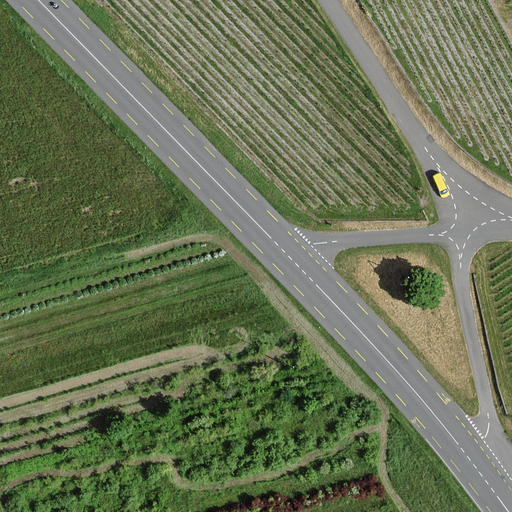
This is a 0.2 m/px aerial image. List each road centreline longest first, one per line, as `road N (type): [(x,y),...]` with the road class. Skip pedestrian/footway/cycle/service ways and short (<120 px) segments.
road 1 (primary): [(38,0),(285,252)]
road 2 (primary): [(285,252),(478,467)]
road 3 (unclassified): [(326,0),(429,157),(452,231)]
road 4 (unclassified): [(478,467),(491,425),(452,231)]
road 5 (unclassified): [(452,231),(327,240),(285,252)]
